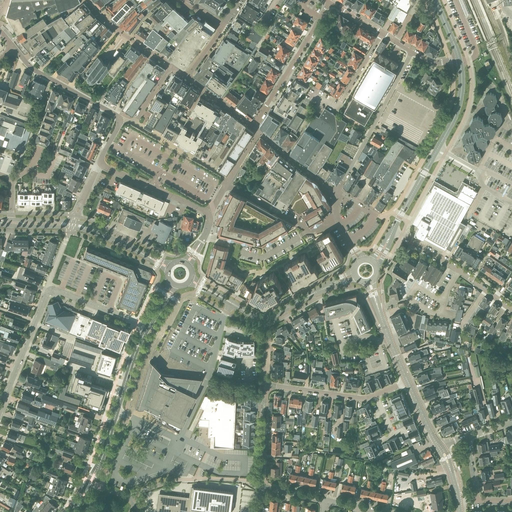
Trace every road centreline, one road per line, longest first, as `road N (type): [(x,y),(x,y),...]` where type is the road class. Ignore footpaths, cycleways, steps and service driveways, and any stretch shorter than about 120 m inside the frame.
road 1 (residential): [(0,411),(48,288),(147,327)]
road 2 (secondary): [(394,230),(456,113),(459,60)]
road 3 (secondary): [(354,274),(269,316),(189,280)]
road 4 (secondary): [(170,267),(77,225),(10,223)]
road 5 (tertiary): [(90,481),(147,327)]
road 6 (residential): [(337,189),(412,51)]
road 7 (residential): [(253,126),(330,2)]
road 8 (residential): [(511,309),(394,230)]
road 9 (residential): [(227,185),(119,120)]
